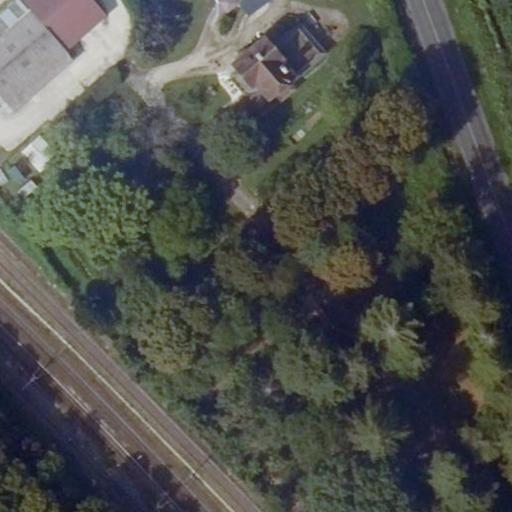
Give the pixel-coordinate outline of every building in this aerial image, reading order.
[(22,0),(0,17),(0,37),(33,10),(25,0),(22,0)] [(86,0),(28,0),(68,48),(103,19),(86,0)] [(0,97),(4,103),(66,51),(33,10),(0,37),(0,97)] [(273,47),(266,39),(228,72),(244,94),(249,88),(261,105),(265,99),(270,105),(285,92),(280,88),(312,62),(288,34),(273,47)] [(37,173),(58,160),(43,135),(22,148),(37,173)]
